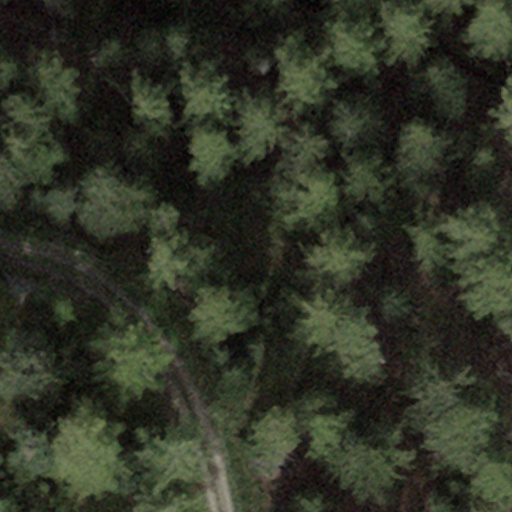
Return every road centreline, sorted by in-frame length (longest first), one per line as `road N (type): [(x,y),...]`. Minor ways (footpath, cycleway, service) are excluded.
road 1 (track): [(0,254),(50,262),(153,329),(204,437),(219,511)]
road 2 (track): [(511,133),(435,45),(332,0)]
